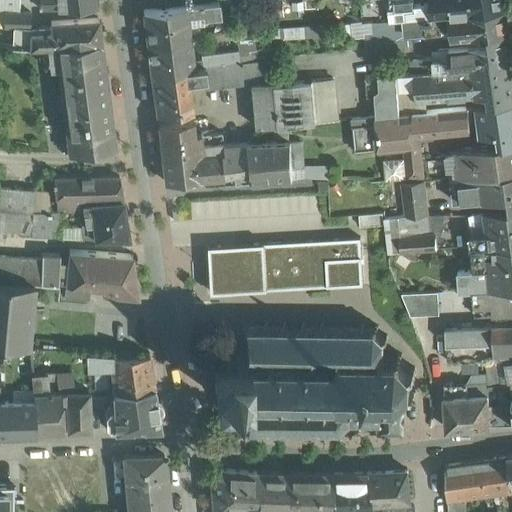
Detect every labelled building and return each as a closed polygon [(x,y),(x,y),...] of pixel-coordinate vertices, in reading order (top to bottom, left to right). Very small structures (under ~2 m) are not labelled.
[(0,0),(0,11),(19,12),(19,0),(0,0)] [(58,9),(57,0),(40,0),(41,9),(58,9)] [(57,0),(58,9),(98,8),(96,0),(57,0)] [(412,0),(391,0),(393,7),(394,18),(406,18),(406,17),(432,15),(431,3),(413,4),(412,0)] [(504,0),(431,0),(431,3),(432,15),(506,9),(504,0)] [(219,3),(186,6),(188,16),(203,14),(203,19),(221,17),(219,3)] [(186,6),(143,11),(147,42),(191,37),(188,16),(186,6)] [(432,15),(406,17),(406,18),(407,33),(408,34),(452,30),(453,38),(510,32),(506,9),(432,15)] [(0,11),(0,27),(30,28),(30,12),(19,12),(0,11)] [(394,18),(390,19),(391,34),(402,33),(407,33),(406,18),(394,18)] [(52,33),(31,34),(30,47),(56,46),(102,43),(99,19),(51,22),(52,33)] [(322,24),(284,25),(284,36),(323,35),(322,24)] [(391,34),(384,35),(385,45),(403,43),(402,33),(391,34)] [(191,37),(147,42),(151,73),(195,68),(195,67),(191,37)] [(102,43),(56,46),(59,68),(64,112),(110,107),(102,43)] [(511,45),(511,43),(449,49),(450,57),(451,70),(511,63),(511,45)] [(403,44),(374,47),(376,60),(403,57),(404,55),(403,44)] [(56,46),(47,47),(50,69),(59,68),(56,46)] [(238,51),(201,55),(202,66),(239,61),(238,51)] [(450,57),(433,58),(438,71),(440,71),(451,70),(450,57)] [(195,68),(151,73),(157,113),(193,109),(189,81),(205,79),(207,88),(252,82),(275,79),(273,58),(240,62),(239,62),(239,61),(202,66),(195,67),(195,68)] [(433,58),(413,60),(414,73),(438,71),(433,58)] [(511,63),(451,70),(440,71),(438,71),(414,73),(415,88),(416,100),(488,95),(489,104),(511,101),(511,63)] [(414,73),(365,76),(367,96),(375,98),(376,102),(398,100),(397,84),(405,83),(406,89),(415,88),(414,73)] [(275,79),(252,82),(255,127),(280,125),(276,83),(275,79)] [(313,80),(276,83),(281,125),(316,121),(313,80)] [(511,101),(489,104),(477,106),(478,115),(480,135),(498,133),(500,144),(511,142),(511,101)] [(477,106),(467,107),(468,115),(478,115),(477,106)] [(110,107),(64,112),(70,154),(116,148),(110,107)] [(467,107),(377,115),(377,116),(367,117),(369,133),(378,132),(379,137),(469,129),(468,115),(467,107)] [(193,120),(158,124),(162,157),(224,153),(223,144),(222,132),(195,134),(193,120)] [(291,141),(245,143),(248,171),(249,182),(272,180),(293,177),(291,141)] [(511,142),(500,144),(462,148),(446,154),(446,158),(448,170),(458,169),(459,177),(511,171),(511,142)] [(224,153),(162,157),(165,182),(224,177),(223,175),(248,171),(245,143),(223,144),(224,153)] [(422,155),(369,159),(371,181),(424,177),(422,155)] [(511,171),(459,177),(462,200),(462,201),(510,196),(511,208),(511,207),(511,171)] [(120,177),(55,178),(58,212),(76,213),(77,201),(123,199),(120,177)] [(459,177),(451,178),(454,201),(462,200),(459,177)] [(424,179),(402,181),(406,215),(428,214),(424,179)] [(34,190),(0,187),(0,208),(32,211),(34,190)] [(273,214),(319,212),(318,194),(272,196),(273,214)] [(124,202),(83,205),(85,224),(85,225),(92,224),(95,239),(130,241),(124,202)] [(511,207),(511,208),(484,210),(487,234),(469,235),(471,245),(511,243),(511,207)] [(0,208),(0,236),(6,237),(6,231),(31,233),(32,211),(0,208)] [(58,212),(32,211),(31,233),(31,237),(56,238),(58,212)] [(382,214),(359,215),(360,227),(383,225),(382,214)] [(406,215),(406,216),(384,218),(385,222),(385,221),(388,252),(389,252),(401,251),(399,235),(430,233),(428,214),(406,215)] [(92,224),(85,225),(85,224),(81,225),(82,239),(95,239),(92,224)] [(430,233),(399,235),(401,251),(436,248),(435,232),(430,233)] [(309,287),(363,284),(360,238),(207,246),(209,292),(267,289),(267,277),(309,275),(309,287)] [(511,243),(471,245),(472,258),(487,257),(488,274),(473,274),(473,270),(458,272),(460,290),(473,289),(511,287),(511,243)] [(132,255),(69,250),(67,270),(59,269),(58,283),(66,284),(66,282),(90,285),(103,286),(102,293),(138,296),(132,255)] [(42,258),(0,255),(0,279),(34,282),(58,283),(59,269),(59,254),(42,253),(42,258)] [(487,257),(472,258),(473,270),(473,274),(488,274),(487,257)] [(34,282),(0,279),(0,341),(27,344),(30,311),(31,311),(34,282)] [(90,285),(66,282),(66,284),(64,296),(88,299),(90,285)] [(511,287),(473,289),(476,315),(511,313),(511,287)] [(438,291),(402,293),(411,315),(439,314),(438,291)] [(245,329),(245,356),(234,356),(234,363),(214,363),(215,396),(241,396),(241,398),(246,398),(246,425),(242,428),(244,429),(247,427),(263,427),(263,431),(266,431),(266,426),(282,427),(282,431),(285,431),(285,427),(301,427),(301,432),(303,432),(303,427),(319,427),(319,432),(322,432),(322,427),(340,427),(342,431),(344,430),(343,426),(347,422),(360,422),(360,426),(363,426),(363,422),(379,422),(379,432),(403,432),(403,406),(404,406),(413,396),(416,390),(411,388),(411,374),(416,372),(415,368),(410,370),(400,360),(402,355),(398,353),(396,358),(384,358),(384,340),(388,338),(387,336),(383,337),(376,331),(378,326),(376,325),(374,330),(364,329),(365,325),(362,324),(361,329),(344,329),(346,327),(344,325),(340,329),(323,329),(323,324),(320,324),(320,329),(305,328),(305,324),(302,324),(302,328),(286,328),(286,324),(283,324),(283,328),(268,328),(268,323),(265,323),(265,328),(247,328),(245,324),(243,326),(245,329)] [(511,324),(445,327),(446,343),(478,342),(479,358),(484,356),(484,360),(511,358),(511,324)] [(479,358),(478,342),(446,343),(448,361),(484,360),(484,356),(479,358)] [(149,355),(87,352),(87,364),(93,368),(112,367),(114,392),(120,392),(155,388),(149,355)] [(507,360),(487,361),(488,382),(488,385),(502,384),(502,381),(510,380),(507,360)] [(47,373),(31,374),(33,389),(49,388),(47,373)] [(68,374),(56,374),(56,381),(59,391),(68,391),(68,374)] [(488,382),(444,384),(445,396),(488,394),(489,394),(488,385),(488,382)] [(155,388),(120,392),(125,430),(161,428),(155,388)] [(91,431),(89,392),(66,393),(66,402),(68,431),(91,431)] [(66,393),(33,393),(34,400),(34,401),(35,432),(63,431),(62,402),(66,402),(66,393)] [(488,394),(445,396),(444,396),(447,429),(490,427),(488,394)] [(0,401),(0,433),(35,432),(34,401),(0,401)] [(169,511),(164,455),(124,456),(124,457),(126,475),(129,511),(169,511)] [(466,497),(511,491),(507,456),(445,465),(448,500),(466,497)] [(124,457),(112,457),(114,476),(126,475),(124,457)] [(261,472),(215,469),(210,474),(213,511),(243,510),(243,511),(259,511),(258,495),(262,495),(261,472)] [(408,470),(367,472),(369,504),(381,503),(403,502),(411,501),(408,470)] [(286,472),(261,472),(262,495),(258,495),(259,511),(275,511),(289,511),(286,472)] [(331,473),(286,472),(289,511),(288,511),(333,511),(332,495),(333,495),(331,473)] [(367,472),(331,473),(333,495),(332,495),(333,511),(356,511),(370,511),(369,504),(367,472)] [(0,511),(12,511),(13,485),(0,485),(0,511)] [(466,511),(466,497),(448,500),(448,511),(466,511)] [(403,511),(403,502),(381,503),(381,509),(378,510),(378,511),(403,511)]
